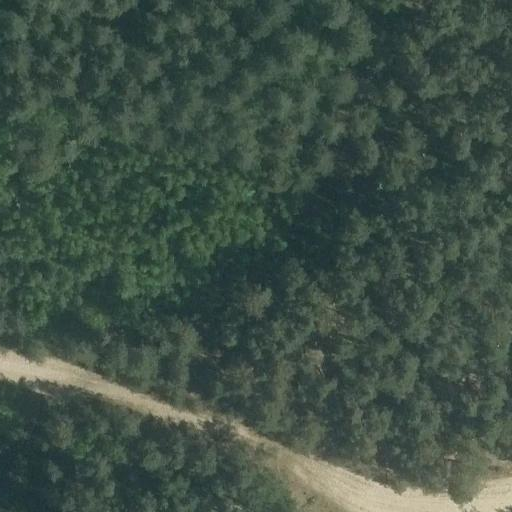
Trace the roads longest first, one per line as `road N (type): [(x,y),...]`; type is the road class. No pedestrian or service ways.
road 1 (track): [(0,365),(140,400),(396,508),(511,510)]
road 2 (track): [(0,99),(28,91),(80,55),(123,0)]
